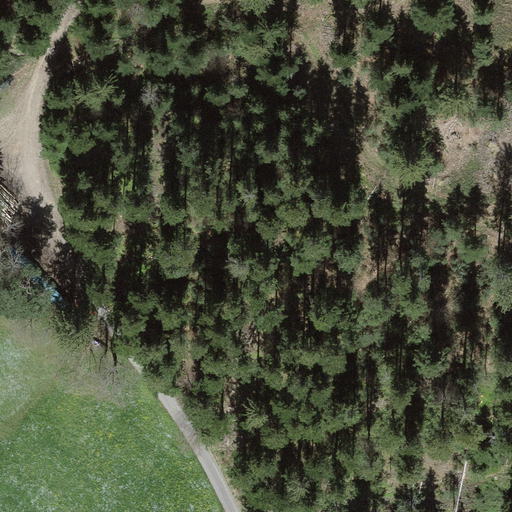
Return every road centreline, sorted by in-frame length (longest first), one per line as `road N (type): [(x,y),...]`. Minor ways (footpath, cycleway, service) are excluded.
road 1 (unclassified): [(232,511),(178,413),(75,264)]
road 2 (track): [(30,158),(30,101),(75,0)]
